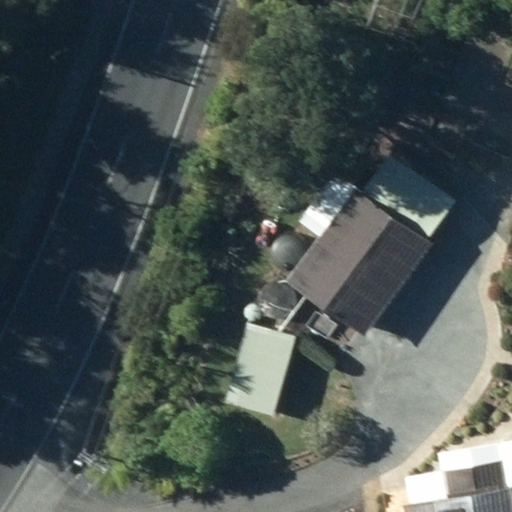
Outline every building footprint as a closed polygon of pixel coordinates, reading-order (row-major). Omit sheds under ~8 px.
[(279,33),(212,124),(290,182),(357,91),(279,33)] [(174,176),(152,255),(200,268),(222,189),(174,176)] [(308,346),(317,405),(340,401),(345,439),(372,435),(377,471),(511,450),(511,369),(486,373),(475,307),(431,314),(426,288),(368,297),(373,326),(328,333),(329,342),(308,346)] [(287,413),(305,330),(259,321),(242,403),(287,413)] [(511,511),(511,456),(453,464),(458,509),(437,511),(511,511)]
